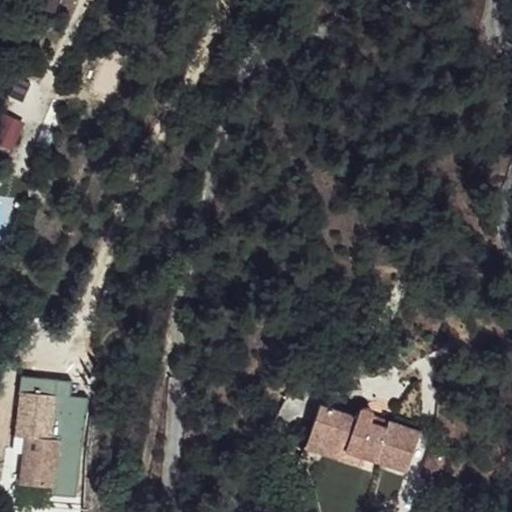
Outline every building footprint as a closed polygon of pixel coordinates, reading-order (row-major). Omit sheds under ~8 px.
[(50,27),(58,0),(23,0),(18,16),(50,27)] [(16,138),(47,149),(65,100),(39,91),(28,120),(0,110),(0,142),(13,147),(16,138)] [(36,391),(54,394),(54,386),(37,383),(36,391)] [(36,391),(21,388),(16,434),(25,436),(19,483),(53,488),(58,440),(48,438),(51,420),(67,423),(72,388),(54,386),(54,394),(36,391)] [(357,415),(357,416),(319,401),(310,430),(346,444),(345,449),(366,456),(408,471),(421,430),(388,419),(386,426),(371,421),(372,420),(372,419),(373,418),(374,417),(374,416),(375,415),(375,414),(374,413),(374,412),(374,410),(373,410),(373,409),(372,408),(371,407),(370,407),(370,406),(369,406),(367,405),(366,405),(365,405),(364,405),(362,406),(361,407),(359,408),(359,409),(358,410),(358,411),(357,412),(357,413),(357,414),(357,415)] [(67,423),(51,420),(48,438),(58,440),(64,440),(67,423)] [(346,444),(310,430),(304,446),(362,466),(366,456),(345,449),(346,444)] [(25,436),(16,434),(9,482),(19,483),(25,436)] [(444,456),(429,451),(419,476),(434,482),(444,456)]
